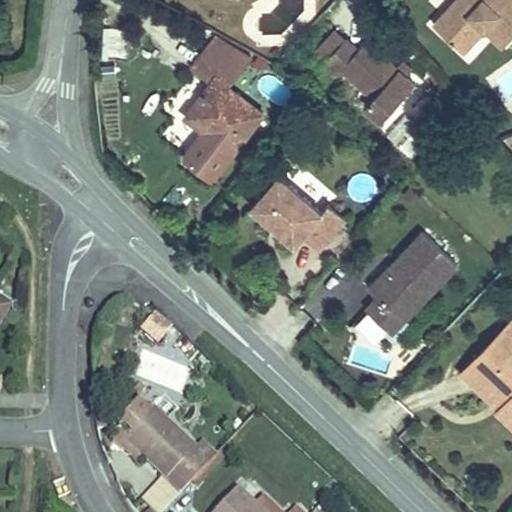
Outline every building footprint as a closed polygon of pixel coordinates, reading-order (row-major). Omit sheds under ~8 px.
[(158,0),(158,25),(190,25),(190,22),(251,23),(251,5),(269,5),(269,0),(158,0)] [(511,8),(502,0),(452,0),(420,36),(451,65),(470,44),(480,33),(501,53),(511,40),(511,8)] [(491,63),(501,53),(480,33),(470,44),(491,63)] [(302,90),(315,101),(319,96),(335,76),(323,66),(302,90)] [(404,118),(343,66),(335,76),(319,96),(351,123),(344,132),(372,156),(404,118)] [(212,68),(185,100),(203,115),(209,108),(222,119),(243,95),(212,68)] [(174,148),(220,187),(249,154),(217,126),(222,119),(209,108),(203,115),(174,148)] [(271,214),(242,245),(284,284),(292,275),(308,291),(336,261),(319,245),(312,252),(271,214)] [(355,351),(381,376),(393,363),(386,356),(404,337),(411,344),(447,307),(412,274),(357,331),(366,340),(355,351)] [(0,316),(8,304),(0,299),(0,316)] [(154,308),(137,327),(154,341),(170,323),(154,308)] [(404,337),(386,356),(393,363),(411,344),(404,337)] [(492,372),(458,408),(496,444),(486,455),(511,479),(511,368),(510,367),(499,379),(492,372)] [(164,477),(178,493),(214,456),(199,439),(192,445),(155,405),(124,434),(164,477)] [(178,493),(164,477),(146,495),(153,503),(160,510),(178,493)] [(282,511),(281,511),(280,511),(262,511),(237,486),(213,510),(214,511),(282,511)] [(153,503),(143,511),(158,511),(160,510),(153,503)]
